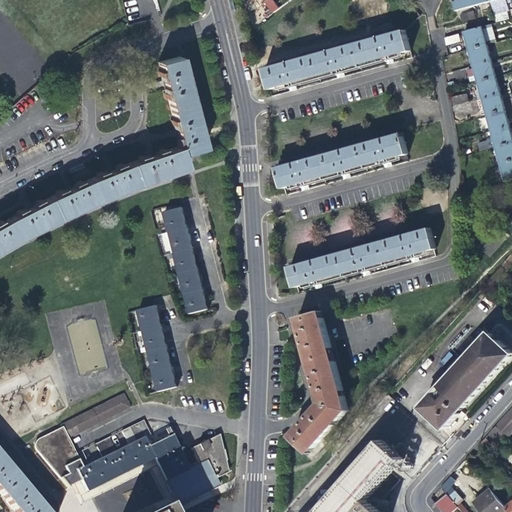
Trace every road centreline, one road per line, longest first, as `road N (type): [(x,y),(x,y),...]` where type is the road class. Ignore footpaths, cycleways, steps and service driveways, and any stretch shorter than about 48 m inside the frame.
road 1 (residential): [(245,112),(422,63),(436,72),(452,158)]
road 2 (residential): [(452,158),(453,253),(441,265),(286,306)]
road 3 (residential): [(452,158),(253,211)]
road 4 (residential): [(286,306),(309,400),(286,428),(257,427)]
road 5 (residential): [(425,511),(415,499),(511,389)]
road 6 (residential): [(88,146),(135,121),(133,51)]
road 7 (residential): [(88,146),(94,71),(133,51)]
